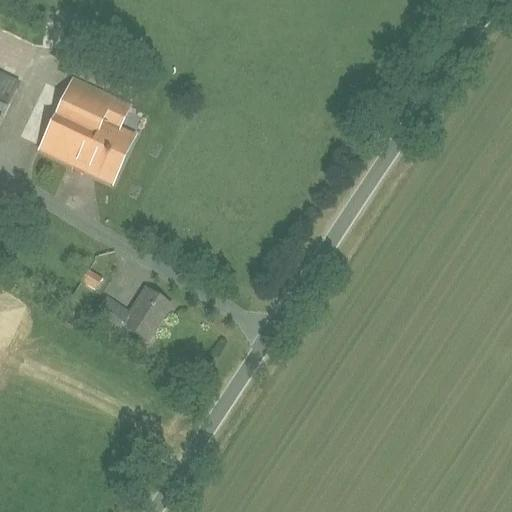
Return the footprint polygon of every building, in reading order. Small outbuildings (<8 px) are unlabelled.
[(0,125),(19,85),(0,76),(0,125)] [(72,80),(40,150),(112,184),(134,138),(118,130),(129,106),(72,80)] [(0,220),(13,200),(0,192),(0,220)] [(99,291),(103,278),(88,273),(84,286),(99,291)] [(48,288),(38,308),(59,319),(59,318),(77,328),(86,309),(69,300),(69,299),(48,288)] [(148,343),(172,306),(146,289),(130,315),(106,300),(93,319),(117,334),(122,326),(148,343)] [(46,378),(68,388),(80,394),(96,359),(82,353),(66,346),(54,340),(38,374),(46,378)]
